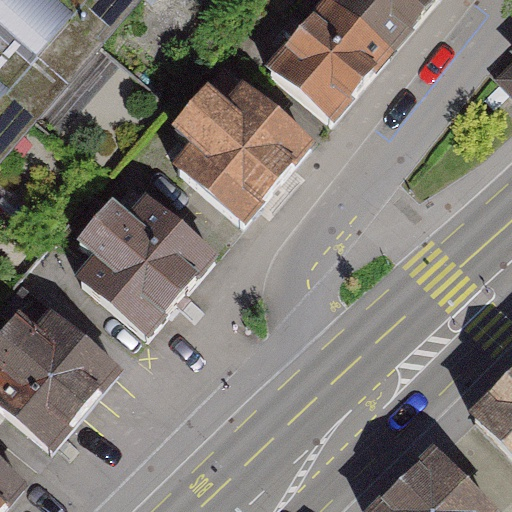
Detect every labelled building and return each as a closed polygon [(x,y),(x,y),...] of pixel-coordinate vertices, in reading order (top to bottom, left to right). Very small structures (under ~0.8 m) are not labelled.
[(0,0),(0,179),(155,0),(0,0)] [(330,0),(318,0),(259,73),(335,134),(399,55),(330,0)] [(330,0),(399,55),(441,0),(330,0)] [(511,67),(498,81),(511,97),(511,67)] [(223,75),(151,159),(244,239),(316,155),(223,75)] [(218,264),(154,209),(141,224),(119,206),(83,248),(103,265),(81,290),(147,346),(184,304),(218,264)] [(122,370),(44,304),(0,355),(0,406),(53,451),(60,442),(65,435),(115,379),(122,370)] [(511,391),(471,431),(511,472),(511,391)] [(0,511),(12,511),(33,489),(0,460),(0,511)] [(482,511),(436,462),(381,511),(482,511)]
